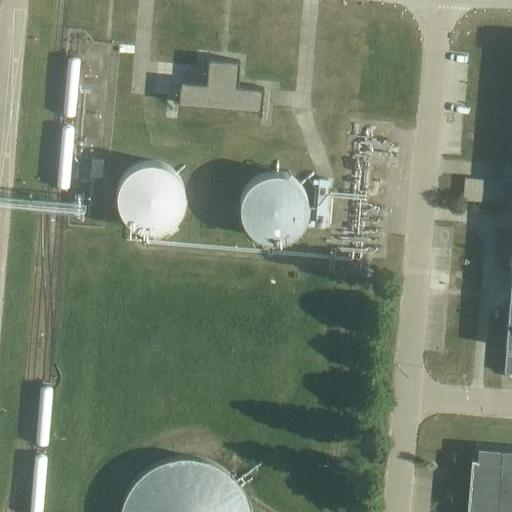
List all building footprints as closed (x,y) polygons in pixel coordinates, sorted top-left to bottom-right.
[(179,102),(261,109),(262,88),(237,86),(239,61),(209,58),(207,84),(181,82),(179,102)] [(118,195),(118,198),(118,201),(118,203),(119,206),(119,209),(120,212),(122,214),(123,217),(125,219),(127,221),(129,223),(131,225),(133,226),(136,228),(138,229),(141,230),(143,230),(146,231),(149,231),(152,231),(155,231),(157,230),(160,230),(163,229),(165,227),(168,226),(170,224),(172,223),(174,221),(176,218),(178,216),(179,214),(180,211),(181,208),(182,206),(182,203),(182,200),(182,197),(182,194),(182,192),(181,189),(180,186),(179,184),(177,181),(176,179),(174,177),(172,175),(170,173),(167,172),(165,170),(162,169),(160,168),(157,167),(154,167),(151,167),(148,167),(146,167),(143,168),(140,168),(138,169),(135,171),(133,172),(130,174),(128,175),(126,177),(124,180),(123,182),(121,184),(120,187),(119,190),(119,192),(118,195)] [(243,204),(243,207),(243,210),(243,213),(243,216),(244,219),(245,222),(247,224),(248,227),(250,229),(252,231),(254,233),(257,235),(259,237),(262,238),(265,239),(267,240),(270,240),(273,241),(276,241),(279,241),(282,240),(285,239),(288,238),(290,237),(293,235),(295,234),(298,232),(300,230),(302,227),(303,225),(305,222),(306,220),(307,217),(307,214),(308,211),(308,208),(308,205),(307,202),(306,199),(305,196),(304,194),(303,191),(301,189),(299,186),(297,184),(295,182),(292,181),(290,179),(287,178),(284,177),(281,176),(279,176),(276,176),(273,176),(270,176),(267,177),(264,178),(261,179),(259,180),(256,182),(254,184),(252,186),(250,188),(248,190),(246,193),(245,196),(244,198),(243,201),(243,204)] [(504,180),(465,177),(463,200),(502,203),(504,180)] [(511,511),(511,449),(477,447),(471,511),(511,511)] [(147,476),(143,479),(139,483),(135,487),(132,491),(129,495),(127,500),(125,505),(123,510),(122,511),(248,511),(247,507),(245,502),(243,497),(240,493),(237,488),(234,484),(230,481),(226,477),(222,474),(217,471),(212,469),(208,467),(202,465),(197,464),(192,463),(187,463),(181,463),(176,464),(171,465),(166,466),(161,468),(156,470),(151,473),(147,476)]
